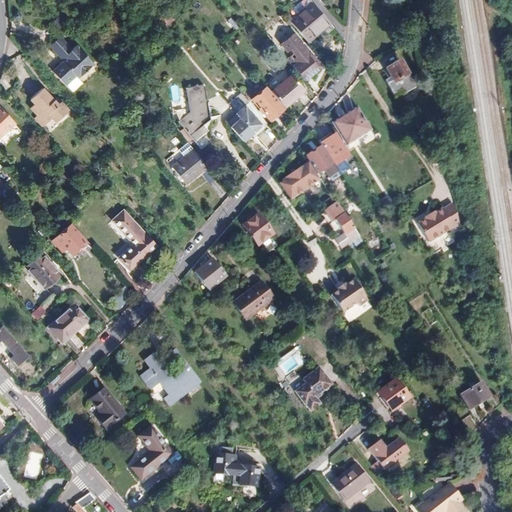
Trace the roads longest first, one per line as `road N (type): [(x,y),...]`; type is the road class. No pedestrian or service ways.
road 1 (residential): [(356,0),(341,86),(152,300),(32,414)]
road 2 (unclassified): [(380,412),(258,511)]
